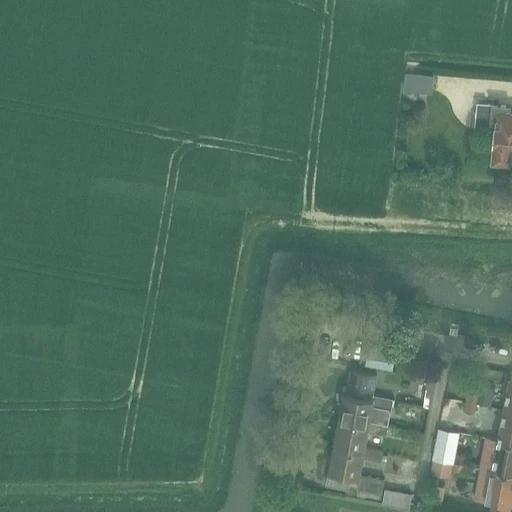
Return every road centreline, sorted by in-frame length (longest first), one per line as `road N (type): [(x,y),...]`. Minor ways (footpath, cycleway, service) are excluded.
road 1 (residential): [(319,321),(511,360)]
road 2 (unknown): [(444,346),(427,471)]
